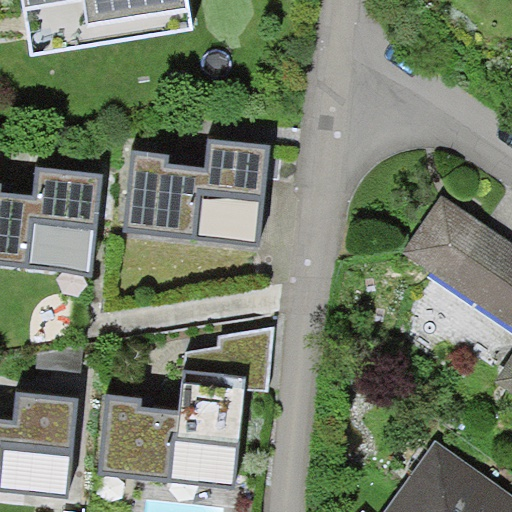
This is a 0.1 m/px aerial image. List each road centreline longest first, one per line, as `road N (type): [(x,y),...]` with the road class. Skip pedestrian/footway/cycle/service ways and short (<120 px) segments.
road 1 (residential): [(328,68),(289,511)]
road 2 (residential): [(328,68),(511,170)]
